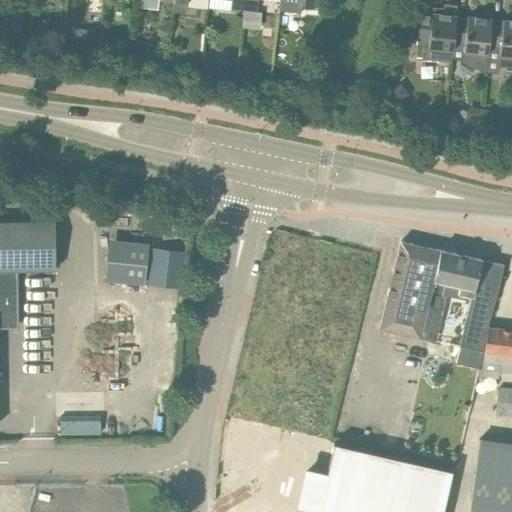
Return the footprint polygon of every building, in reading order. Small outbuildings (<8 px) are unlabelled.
[(244,10),(244,0),(231,0),(231,8),(244,10)] [(244,0),(244,10),(257,11),(258,0),(244,0)] [(301,0),(301,8),(314,9),(315,0),(301,0)] [(453,50),(454,44),(453,44),(456,17),(457,5),(448,4),(444,7),(444,8),(433,7),(432,14),(420,13),(417,47),(422,47),(422,60),(451,63),(452,58),(453,50)] [(23,15),(3,13),(1,33),(21,35),(23,15)] [(453,44),(454,44),(453,50),(452,58),(486,74),(488,54),(489,47),(488,47),(491,20),(492,14),(483,13),(483,18),(467,17),(467,18),(456,17),(453,44)] [(488,47),(489,47),(500,49),(500,55),(511,56),(511,20),(503,20),(503,21),(491,20),(488,47)] [(85,30),(83,41),(92,42),(94,31),(85,30)] [(481,121),(483,109),(471,107),(469,119),(481,121)] [(495,111),(483,109),(481,121),(493,123),(495,111)] [(0,271),(15,271),(55,271),(54,220),(0,221),(0,271)] [(112,235),(107,278),(148,283),(153,240),(112,235)] [(424,309),(438,250),(400,241),(386,300),(424,309)] [(154,245),(151,282),(178,284),(181,247),(154,245)] [(483,260),(438,250),(424,309),(386,300),(379,329),(429,340),(441,295),(457,298),(459,292),(471,295),(475,297),(483,260)] [(475,297),(471,295),(458,347),(459,347),(455,364),(475,368),(475,367),(480,349),(484,325),(488,326),(503,264),(483,260),(475,297)] [(0,271),(0,328),(16,329),(15,271),(0,271)] [(475,367),(475,368),(478,369),(477,376),(498,380),(499,373),(511,374),(511,328),(488,326),(484,325),(480,349),(475,367)] [(511,417),(511,388),(498,387),(494,415),(511,417)] [(60,434),(100,433),(100,417),(60,417),(60,434)] [(511,511),(511,439),(481,436),(474,511),(511,511)] [(318,508),(317,511),(442,511),(452,471),(333,444),(325,476),(306,472),(299,504),(318,508)]
